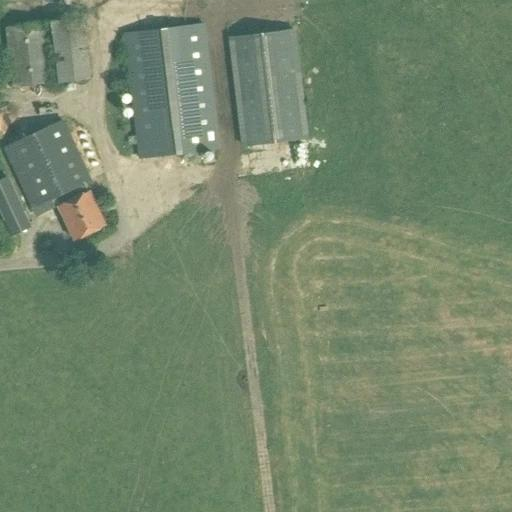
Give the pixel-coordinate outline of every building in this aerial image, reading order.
[(95,40),(105,39),(102,13),(92,14),(95,40)] [(87,71),(83,18),(56,20),(60,73),(87,71)] [(6,29),(10,65),(13,88),(52,84),(46,24),(6,29)] [(125,34),(139,159),(220,150),(205,24),(125,34)] [(231,40),(243,147),(308,139),(295,32),(231,40)] [(88,109),(75,113),(96,174),(109,170),(88,109)] [(3,151),(31,209),(81,185),(54,127),(3,151)] [(7,176),(0,179),(0,208),(4,217),(22,209),(7,176)] [(59,208),(75,240),(105,226),(90,193),(59,208)]
